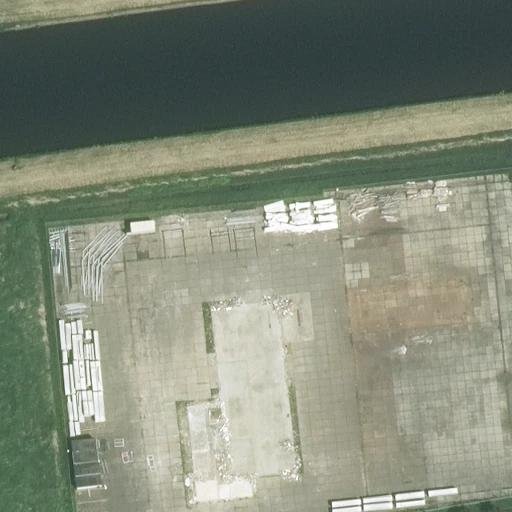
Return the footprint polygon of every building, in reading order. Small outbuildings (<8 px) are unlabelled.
[(120,222),(104,222),(104,245),(120,245),(120,222)] [(365,257),(411,255),(410,229),(363,231),(365,257)] [(416,257),(438,255),(436,231),(414,233),(416,257)] [(469,278),(349,287),(352,331),(473,322),(469,278)] [(222,401),(189,404),(198,502),(256,496),(254,478),(299,474),(282,294),(212,300),(222,401)] [(359,349),(379,346),(378,337),(358,339),(359,349)] [(479,367),(454,369),(459,445),(484,443),(479,367)] [(398,472),(423,470),(415,374),(361,379),(365,438),(395,435),(398,472)] [(487,406),(489,442),(511,440),(511,430),(510,404),(487,406)] [(404,496),(403,505),(426,507),(427,498),(404,496)] [(396,499),(370,503),(371,511),(373,511),(398,509),(396,499)]
